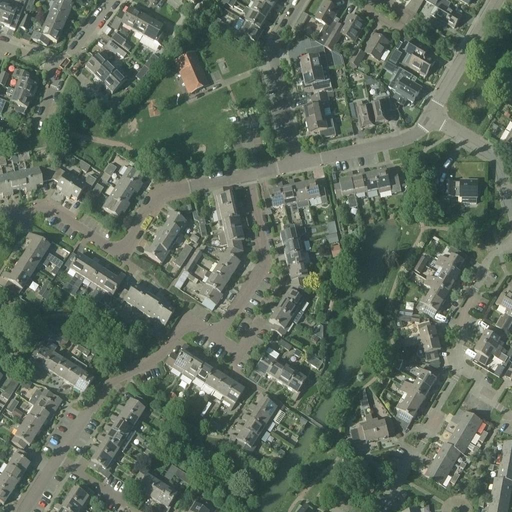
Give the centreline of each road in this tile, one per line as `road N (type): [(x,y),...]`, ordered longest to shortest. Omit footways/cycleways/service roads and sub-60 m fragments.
road 1 (residential): [(207,334),(264,265),(248,177)]
road 2 (residential): [(296,167),(267,55),(298,0)]
road 3 (residential): [(382,511),(461,363)]
road 4 (residential): [(85,415),(187,324),(207,334)]
road 5 (residential): [(133,238),(109,249),(48,207),(0,217)]
road 6 (residential): [(296,167),(397,143),(431,120)]
road 7 (residential): [(461,363),(462,317),(492,252),(511,243)]
road 8 (residential): [(431,120),(499,0)]
road 9 (residential): [(511,205),(491,154),(431,120)]
